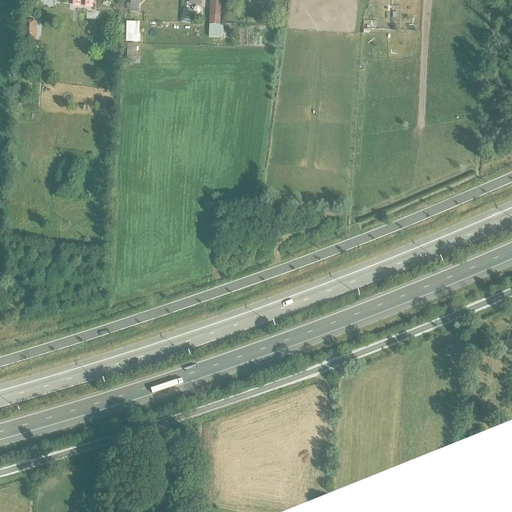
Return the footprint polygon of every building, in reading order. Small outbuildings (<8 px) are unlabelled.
[(127,3),(126,10),(130,10),(130,13),(139,13),(139,0),(130,0),(131,3),(127,3)] [(210,0),(209,38),(223,38),(224,26),(221,26),(221,0),(210,0)] [(184,9),(181,19),(191,22),(194,12),(184,9)] [(25,22),(24,47),(37,47),(38,22),(25,22)] [(127,22),(126,42),(140,43),(141,35),(140,35),(140,23),(127,22)] [(88,40),(82,47),(88,53),(94,47),(88,40)] [(128,44),(127,63),(136,63),(137,44),(128,44)] [(105,73),(104,83),(114,85),(115,74),(105,73)]
